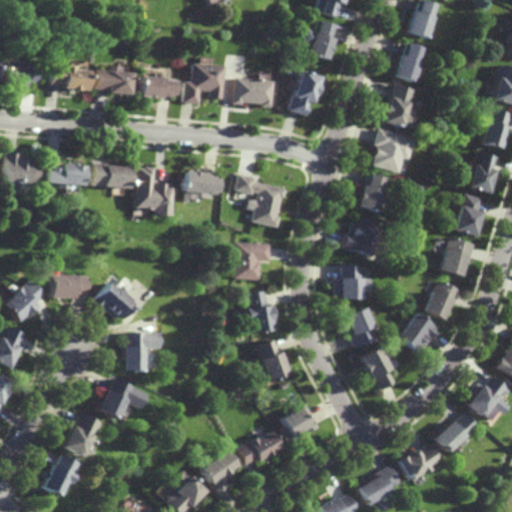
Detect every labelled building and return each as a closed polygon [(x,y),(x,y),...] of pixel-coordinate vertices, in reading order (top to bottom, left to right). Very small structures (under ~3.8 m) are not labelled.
[(221,0),(205,8),(199,0),(221,0)] [(337,0),(337,1),(336,0),(334,8),(330,7),(327,20),(323,19),(323,20),(311,16),(311,15),(307,14),(311,0),(337,0)] [(421,41),(402,35),(408,13),(410,14),(414,0),(432,6),(421,41)] [(319,64),(299,57),(311,22),(327,28),(323,41),(326,42),(319,64)] [(511,63),(500,60),(504,48),(502,47),(502,46),(498,45),(501,35),(505,36),(508,26),(511,27),(511,63)] [(413,70),(411,69),(408,79),(388,73),(391,64),(393,64),(394,58),(398,59),(402,44),(418,49),(413,70)] [(219,96),(206,95),(206,88),(196,87),(195,101),(179,99),(181,78),(188,78),(190,59),(222,62),(219,96)] [(36,80),(22,79),(22,81),(0,79),(0,65),(37,67),(36,80)] [(305,99),(302,98),(300,104),(302,105),(299,113),(281,108),(285,93),(284,93),(292,66),(313,72),(305,99)] [(495,67),(511,71),(511,82),(506,102),(485,95),(491,76),(490,75),(492,66),(495,67)] [(129,68),(127,90),(104,88),(104,86),(91,85),(92,72),(105,74),(106,68),(115,69),(115,67),(129,68)] [(84,86),(74,86),(74,87),(66,87),(66,85),(64,85),(64,84),(59,84),(59,81),(46,81),(46,68),(60,68),(60,71),(68,71),(68,73),(84,73),(84,86)] [(172,93),(159,92),(158,93),(151,93),(151,95),(144,95),(144,92),(137,92),(138,71),(161,72),(160,75),(173,76),(172,93)] [(264,105),(254,104),(254,100),(239,99),(238,102),(228,101),(231,74),(267,78),(264,105)] [(396,125),(376,119),(379,109),(377,109),(380,101),(381,102),(383,93),(385,93),(388,81),(407,86),(396,125)] [(504,111),(500,123),(502,123),(495,146),(474,139),(477,132),(467,129),(471,118),(478,120),(482,108),(484,108),(485,105),(495,107),(504,111)] [(414,113),(404,109),(399,124),(409,128),(414,113)] [(403,158),(397,156),(392,171),(367,164),(370,155),(368,155),(370,147),(372,147),(372,144),(368,143),(373,127),(409,138),(403,158)] [(33,182),(25,181),(26,185),(15,185),(15,179),(0,178),(0,149),(16,151),(15,155),(28,156),(28,160),(35,160),(33,182)] [(486,167),(488,168),(481,191),(460,185),(464,172),(459,170),(462,160),(467,162),(471,149),(480,151),(490,155),(486,167)] [(71,162),(80,162),(80,182),(65,182),(65,187),(56,187),(56,181),(42,180),(43,164),(44,162),(57,162),(66,162),(66,160),(71,160),(71,162)] [(126,186),(109,185),(108,186),(105,187),(104,186),(102,184),(88,184),(88,183),(90,161),(128,164),(126,186)] [(149,186),(151,186),(151,188),(153,188),(153,181),(164,181),(164,183),(169,183),(169,185),(171,185),(169,215),(150,213),(151,208),(147,208),(147,209),(143,209),(143,207),(132,206),(136,166),(141,166),(141,165),(151,166),(149,186)] [(197,168),(197,170),(205,170),(205,175),(216,175),(216,190),(215,190),(215,193),(202,192),(201,197),(192,196),(193,190),(181,189),(182,169),(190,169),(191,168),(197,168)] [(278,198),(276,197),(271,216),(273,216),(271,226),(248,220),(250,210),(243,208),(246,197),(253,199),(255,192),(250,190),(249,193),(232,188),(236,172),(253,177),(252,181),(281,188),(278,198)] [(377,189),(381,190),(378,200),(373,198),(369,210),(350,204),(355,183),(360,184),(364,172),(380,177),(377,189)] [(472,209),(476,210),(468,234),(446,228),(453,203),(455,204),(458,192),(476,197),(472,209)] [(370,227),(374,228),(371,240),(367,238),(362,254),(335,246),(340,231),(343,232),(346,221),(349,222),(351,214),(372,220),(370,227)] [(462,264),(457,262),(454,274),(432,268),(438,247),(439,248),(442,236),(468,243),(462,264)] [(254,262),(257,262),(256,278),(230,277),(232,242),(265,244),(266,260),(254,261),(254,262)] [(328,298),(328,276),(335,276),(335,264),(351,264),(351,277),(363,277),(363,291),(353,291),(353,298),(328,298)] [(71,275),(85,275),(85,293),(70,293),(70,296),(46,297),(46,274),(71,273),(71,275)] [(41,294),(30,303),(32,305),(24,313),(23,312),(12,321),(0,305),(0,301),(8,295),(7,293),(15,286),(16,288),(27,279),(41,294)] [(438,284),(439,282),(454,289),(447,302),(443,301),(435,318),(415,309),(424,289),(426,290),(431,280),(438,284)] [(111,287),(113,284),(115,286),(114,287),(121,293),(122,292),(123,293),(122,294),(131,302),(118,318),(112,313),(109,316),(89,298),(104,281),(111,287)] [(262,305),(267,304),(269,319),(267,320),(268,328),(245,332),(244,317),(242,317),(241,307),(242,307),(240,293),(260,290),(262,305)] [(346,346),(342,333),(341,332),(335,315),(358,305),(369,338),(346,346)] [(412,354),(389,336),(408,311),(429,327),(422,337),(424,338),(412,354)] [(0,324),(19,334),(13,345),(9,343),(8,344),(14,347),(3,367),(0,365),(0,324)] [(511,378),(492,367),(497,356),(499,357),(508,341),(506,340),(511,328),(511,378)] [(155,347),(139,347),(139,369),(119,369),(119,345),(122,345),(122,332),(155,332),(155,347)] [(273,351),(275,350),(284,372),(263,380),(258,367),(253,369),(249,360),(255,358),(250,345),(268,339),(273,351)] [(386,382),(373,389),(366,376),(363,378),(360,372),(355,363),(356,363),(352,356),(370,345),(382,367),(379,369),(386,382)] [(501,387),(494,397),(498,400),(493,406),(496,408),(487,421),(479,415),(479,416),(462,404),(467,397),(464,395),(473,382),(478,385),(478,384),(480,386),(488,376),(501,387)] [(110,418),(92,409),(102,390),(103,390),(109,377),(127,386),(110,418)] [(311,426),(288,439),(288,441),(285,443),(277,429),(282,426),(277,418),(282,414),(281,412),(290,407),(291,408),(298,404),(311,426)] [(88,437),(86,436),(76,457),(56,447),(66,426),(68,427),(75,413),(95,423),(88,437)] [(472,427),(462,436),(465,439),(458,446),(454,442),(445,451),(431,436),(447,421),(449,423),(459,414),(472,427)] [(277,447),(270,452),(270,453),(261,458),(260,457),(254,460),(252,457),(241,464),(232,449),(243,442),(251,436),(253,439),(267,430),(277,447)] [(419,475),(418,473),(407,481),(394,461),(402,455),(404,459),(407,457),(406,456),(414,451),(414,452),(426,444),(436,460),(425,467),(427,469),(419,475)] [(210,490),(206,484),(206,483),(195,469),(223,450),(234,466),(226,471),(227,472),(220,476),(223,481),(210,490)] [(66,475),(68,476),(63,484),(59,482),(52,497),(34,488),(45,464),(49,466),(56,455),(72,463),(66,475)] [(362,506),(353,489),(353,488),(351,485),(387,464),(398,483),(387,489),(388,491),(362,506)] [(185,507),(184,506),(178,511),(170,511),(160,501),(162,499),(161,498),(169,489),(171,491),(174,487),(169,481),(180,470),(185,476),(186,476),(201,491),(185,507)] [(353,510),(349,511),(313,511),(312,509),(330,498),(332,501),(344,494),(353,510)]
